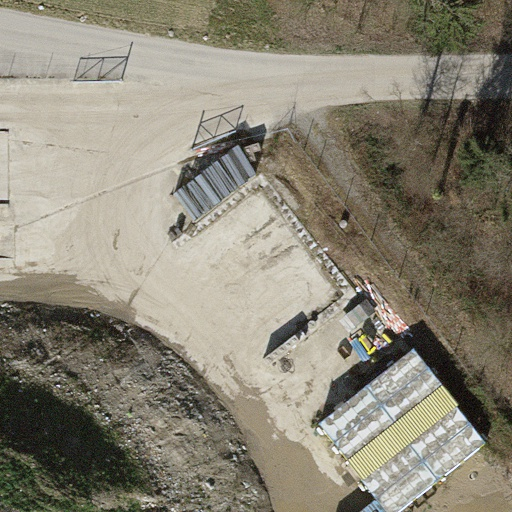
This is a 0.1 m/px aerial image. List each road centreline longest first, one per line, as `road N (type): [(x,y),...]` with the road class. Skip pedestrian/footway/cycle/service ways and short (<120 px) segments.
road 1 (unclassified): [(511,70),(275,74),(0,23)]
road 2 (track): [(511,400),(275,74)]
road 3 (unknown): [(0,288),(75,311),(187,385),(263,511)]
